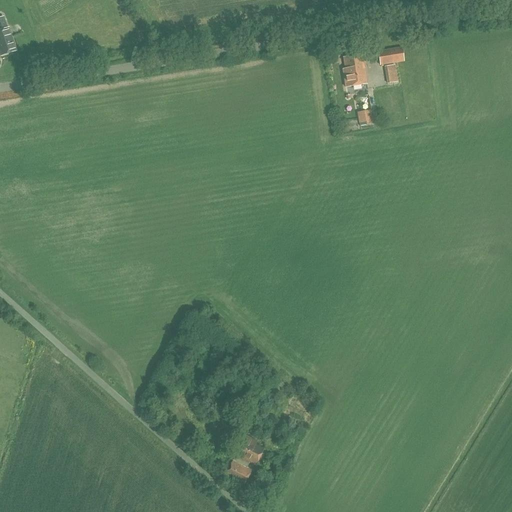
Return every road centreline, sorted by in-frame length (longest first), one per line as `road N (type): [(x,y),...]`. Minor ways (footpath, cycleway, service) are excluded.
road 1 (tertiary): [(0,87),(511,6)]
road 2 (unclassified): [(248,511),(0,292)]
